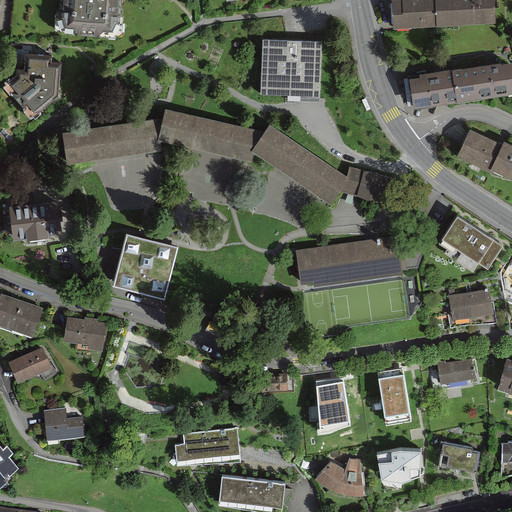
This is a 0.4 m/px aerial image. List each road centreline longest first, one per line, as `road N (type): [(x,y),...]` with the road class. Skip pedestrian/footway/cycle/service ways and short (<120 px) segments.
road 1 (residential): [(0,272),(169,319),(243,360),(297,361),(473,333),(511,337)]
road 2 (residential): [(411,145),(377,79),(358,0)]
road 3 (residential): [(511,221),(446,179),(411,145)]
